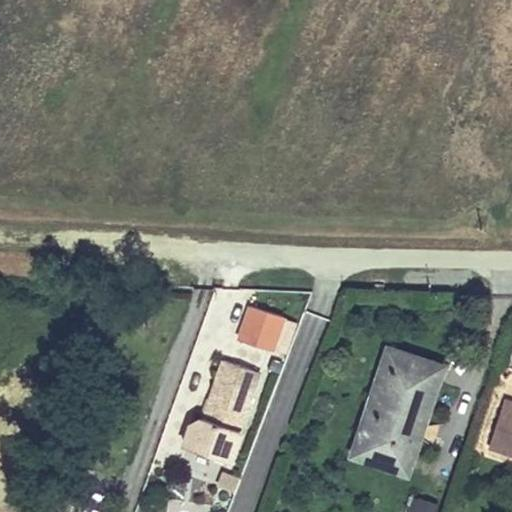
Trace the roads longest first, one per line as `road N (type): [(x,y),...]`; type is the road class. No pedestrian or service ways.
road 1 (residential): [(511,260),(207,250)]
road 2 (track): [(0,241),(207,250)]
